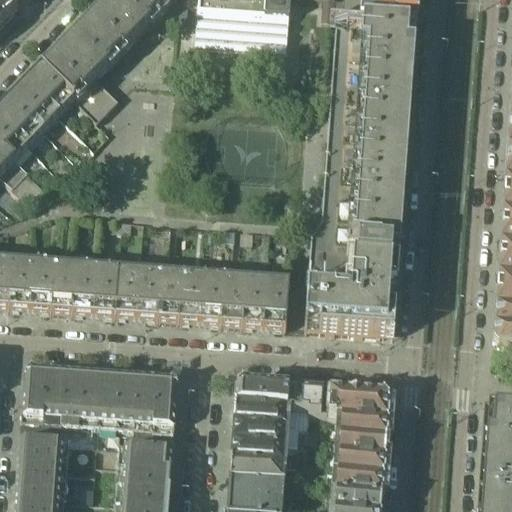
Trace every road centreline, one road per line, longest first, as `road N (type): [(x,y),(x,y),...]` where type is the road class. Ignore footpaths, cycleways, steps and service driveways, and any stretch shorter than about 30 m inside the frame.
road 1 (residential): [(464,381),(492,0)]
road 2 (residential): [(436,0),(408,369)]
road 3 (residential): [(1,342),(207,358)]
road 4 (residential): [(207,358),(408,369)]
road 5 (residential): [(196,511),(207,358)]
road 6 (residential): [(408,369),(399,511)]
road 7 (residential): [(453,511),(464,381)]
